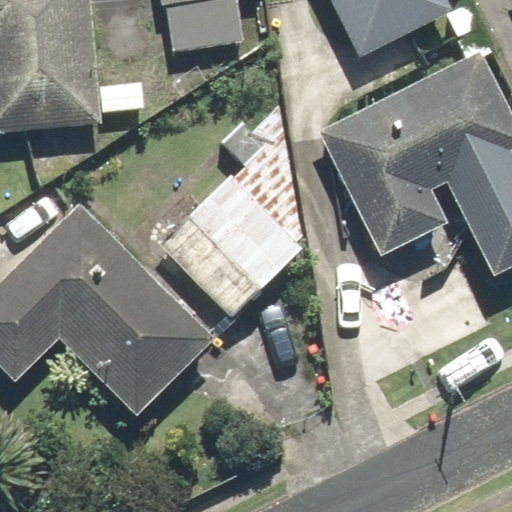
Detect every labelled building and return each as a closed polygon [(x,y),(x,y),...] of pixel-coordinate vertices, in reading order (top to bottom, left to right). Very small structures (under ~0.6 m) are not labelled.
[(82,0),(0,0),(0,136),(88,132),(82,0)] [(147,0),(157,60),(237,47),(230,0),(147,0)] [(441,16),(432,0),(318,0),(350,62),(441,16)] [(422,196),(433,190),(482,285),(511,269),(511,180),(501,158),(511,152),(511,150),(464,57),(309,137),(375,265),(440,232),(422,196)] [(226,317),(292,255),(272,112),(246,137),(236,127),(211,150),(232,172),(157,243),(226,317)] [(69,210),(0,277),(0,384),(4,388),(46,347),(121,423),(201,344),(69,210)]
